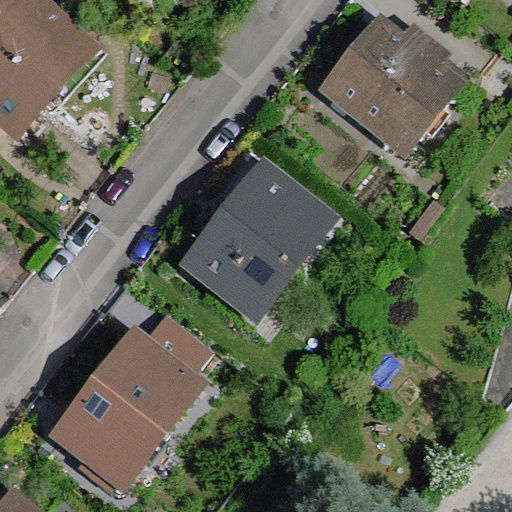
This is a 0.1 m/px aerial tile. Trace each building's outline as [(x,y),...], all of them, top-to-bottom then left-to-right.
[(32,0),(16,0),(0,18),(0,117),(23,139),(96,58),(32,0)] [(410,150),(459,84),(381,25),(331,91),(410,150)] [(264,317),(331,228),(260,174),(193,264),(264,317)] [(137,482),(202,396),(135,345),(70,432),(137,482)] [(25,511),(11,502),(3,511),(25,511)]
